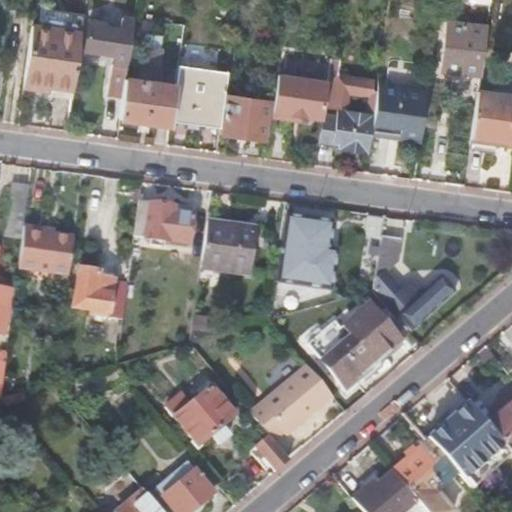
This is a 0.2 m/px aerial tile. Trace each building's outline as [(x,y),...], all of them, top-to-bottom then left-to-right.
[(31,25),(21,98),(47,101),(54,96),(55,87),(73,90),(83,15),(42,9),(40,26),(31,25)] [(108,93),(123,95),(125,78),(134,15),(120,14),(118,26),(88,22),(84,48),(116,53),(114,62),(112,62),(108,93)] [(481,72),(487,25),(448,20),(442,67),(481,72)] [(169,124),(175,85),(156,82),(160,48),(143,46),(138,80),(125,78),(123,95),(120,117),(169,124)] [(371,86),(372,76),(338,71),(339,57),(330,56),(327,79),(325,95),(323,105),(337,107),(336,113),(332,140),(339,141),(338,145),(338,147),(368,151),(371,131),(377,87),(371,86)] [(219,126),(227,74),(178,67),(176,85),(171,119),(190,122),(198,123),(219,126)] [(327,79),(278,72),(272,116),(291,118),(292,113),(303,115),(321,117),(322,111),(323,105),(325,95),(327,79)] [(421,136),(427,89),(377,82),(377,87),(371,131),(390,134),(390,132),(421,136)] [(55,87),(54,96),(72,98),(73,90),(55,87)] [(472,138),(497,141),(511,143),(511,93),(478,89),(472,138)] [(227,95),(222,132),(265,138),(270,101),(227,95)] [(321,117),(318,143),(338,145),(339,141),(332,140),(336,113),(322,111),(321,117)] [(472,138),(471,147),(496,151),(497,141),(472,138)] [(24,225),(30,184),(13,182),(5,234),(22,237),(24,225)] [(173,204),(138,199),(133,234),(188,242),(193,205),(173,202),(173,204)] [(287,215),(280,279),(333,284),(336,250),(328,249),(331,219),(287,215)] [(256,228),(207,221),(200,269),(249,276),(256,228)] [(22,237),(18,265),(66,273),(72,237),(53,234),(41,232),(41,228),(24,225),(22,237)] [(380,235),(381,233),(366,232),(361,263),(376,265),(380,235)] [(376,265),(374,278),(377,279),(376,288),(413,329),(444,299),(430,284),(417,296),(407,285),(401,290),(385,272),(397,261),(400,238),(380,235),(376,265)] [(18,265),(17,274),(65,282),(66,273),(18,265)] [(79,268),(72,307),(90,310),(90,312),(107,315),(113,278),(98,276),(98,271),(79,268)] [(0,330),(3,331),(9,287),(0,285),(0,330)] [(335,319),(308,343),(344,386),(400,339),(369,302),(341,326),(335,319)] [(306,363),(249,412),(265,431),(273,440),(284,431),(287,435),(333,395),(306,363)] [(181,393),(165,406),(197,444),(234,414),(205,381),(200,385),(204,390),(198,395),(195,391),(190,395),(188,392),(184,396),(181,393)] [(511,454),(486,424),(475,411),(472,413),(457,396),(422,427),(435,443),(433,445),(455,469),(456,469),(474,451),(490,471),(492,469),(509,456),(511,454)] [(511,454),(511,455),(511,454),(511,402),(486,424),(511,454)] [(252,442),(275,470),(288,458),(273,440),(265,431),(252,442)] [(455,469),(433,445),(429,439),(391,470),(419,504),(425,511),(450,511),(453,510),(436,489),(458,471),(456,469),(455,469)] [(511,475),(511,460),(509,456),(492,469),(503,482),(511,475)] [(187,462),(154,489),(173,511),(188,511),(212,492),(187,462)] [(373,479),(352,497),(364,511),(425,511),(419,504),(391,470),(376,483),(373,479)] [(161,511),(142,489),(115,511),(161,511)]
